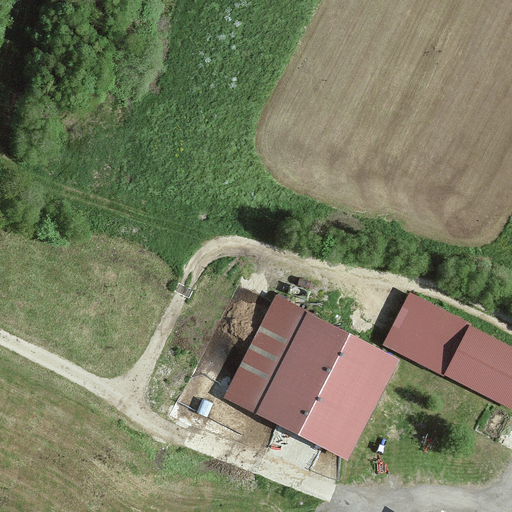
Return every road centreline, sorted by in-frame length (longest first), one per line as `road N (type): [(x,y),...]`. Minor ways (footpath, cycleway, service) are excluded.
road 1 (track): [(127,394),(151,369),(193,268),(225,240),(371,267),(451,290),(511,320)]
road 2 (track): [(0,332),(127,394),(215,449),(390,511)]
